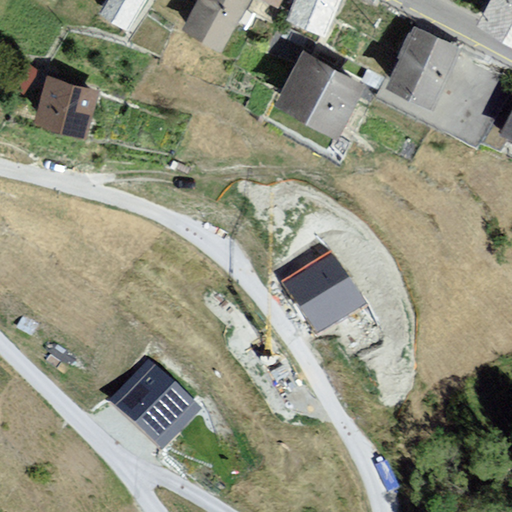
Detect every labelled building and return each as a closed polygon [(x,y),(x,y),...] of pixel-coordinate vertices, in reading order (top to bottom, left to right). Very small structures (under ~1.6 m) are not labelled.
[(108,0),(100,13),(128,30),(146,0),(108,0)] [(255,0),(202,0),(185,31),(226,54),(255,0)] [(341,0),(297,0),(291,18),(330,32),(341,0)] [(511,0),(498,0),(486,26),(511,39),(511,0)] [(464,48),(416,28),(390,90),(438,110),(464,48)] [(369,87),(305,54),(279,105),(343,138),(369,87)] [(100,90),(48,81),(39,130),(90,140),(100,90)] [(162,450),(203,406),(150,357),(109,401),(162,450)]
